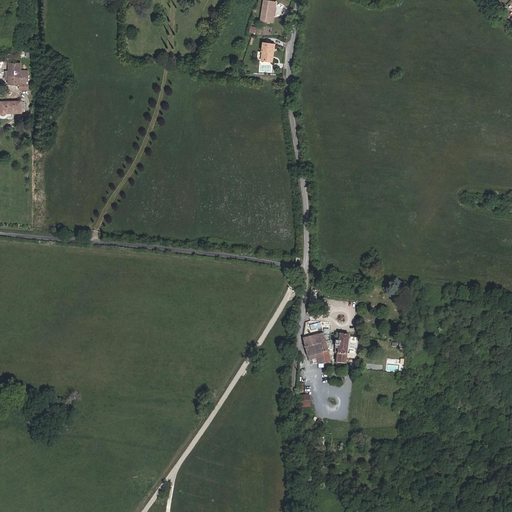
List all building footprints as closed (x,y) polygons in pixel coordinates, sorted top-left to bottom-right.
[(270,22),(273,7),(275,7),(276,2),(264,0),(260,20),(270,22)] [(272,62),(273,53),(272,52),(273,44),(263,43),(262,51),(263,52),(262,60),(272,62)] [(28,89),(28,72),(19,71),(20,63),(9,63),(9,71),(5,71),(4,77),(9,78),(9,80),(9,84),(19,84),(19,89),(28,89)] [(21,102),(21,101),(17,101),(0,101),(0,107),(0,112),(0,114),(1,115),(2,115),(3,116),(5,115),(6,114),(6,113),(10,113),(21,113),(21,111),(21,102)] [(328,351),(326,341),(323,333),(303,338),(307,357),(316,355),(318,363),(331,363),(328,351)] [(346,364),(349,335),(339,334),(339,340),(338,340),(337,341),(337,342),(335,341),(335,346),(334,353),(337,354),(336,363),(346,364)] [(310,406),(310,394),(298,395),(299,406),(310,406)]
